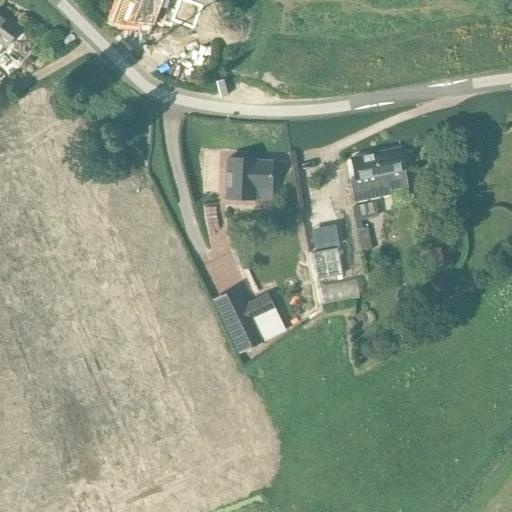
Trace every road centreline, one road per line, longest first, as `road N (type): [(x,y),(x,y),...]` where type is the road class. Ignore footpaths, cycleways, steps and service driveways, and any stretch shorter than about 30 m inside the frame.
road 1 (tertiary): [(511,78),(300,111),(227,109),(168,97),(144,83),(56,0)]
road 2 (residential): [(135,511),(0,169)]
road 3 (residential): [(157,511),(382,428)]
road 4 (residential): [(382,428),(511,327)]
